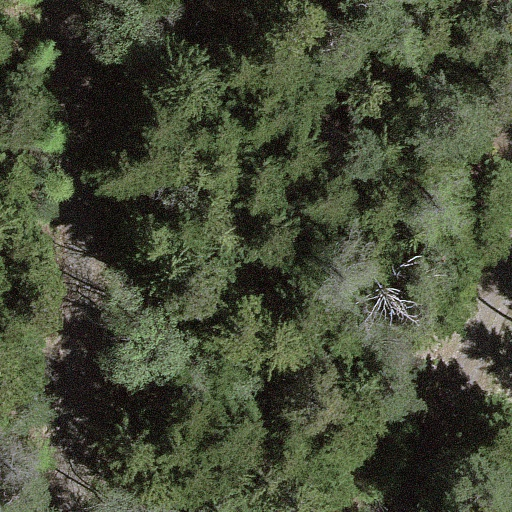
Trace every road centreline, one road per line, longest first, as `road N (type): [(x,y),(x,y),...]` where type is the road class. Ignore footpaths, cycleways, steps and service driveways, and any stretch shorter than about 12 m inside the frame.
road 1 (track): [(63,511),(79,240),(75,137),(55,0)]
road 2 (track): [(511,264),(399,511)]
